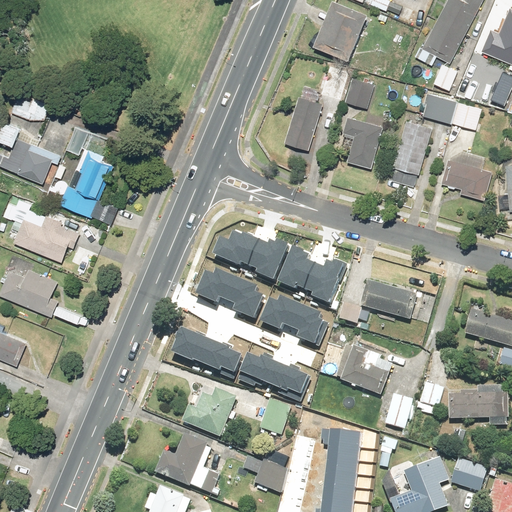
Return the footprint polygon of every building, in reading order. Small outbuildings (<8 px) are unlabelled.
[(451,62),(484,0),(449,0),(420,56),(436,64),(440,56),(451,62)] [(370,14),(336,1),(318,46),(352,59),(370,14)] [(496,68),(502,56),(511,60),(511,7),(504,26),(489,20),(473,58),(496,68)] [(461,68),(445,61),(435,83),(451,91),(461,68)] [(351,74),(330,67),(321,93),(342,100),(351,74)] [(376,81),(354,75),(348,101),(370,107),(376,81)] [(16,90),(9,110),(43,121),(50,102),(16,90)] [(484,107),(428,93),(426,102),(429,103),(426,116),(479,129),(484,107)] [(325,101),(302,94),(288,141),(310,148),(325,101)] [(375,167),(385,125),(350,116),(345,134),(355,137),(349,160),(375,167)] [(417,183),(435,126),(410,118),(393,175),(417,183)] [(36,143),(38,139),(29,135),(30,133),(5,122),(0,132),(0,140),(14,146),(9,157),(0,153),(0,164),(42,184),(52,163),(57,165),(61,154),(36,143)] [(111,137),(74,123),(65,148),(79,153),(60,204),(89,215),(109,161),(103,159),(111,137)] [(463,149),(459,160),(451,158),(444,180),(467,188),(465,193),(486,200),(495,172),(485,169),(488,157),(463,149)] [(27,208),(13,240),(62,261),(75,228),(27,208)] [(244,263),(252,267),(263,241),(245,234),(244,236),(236,233),(232,243),(223,239),(216,255),(243,266),(244,263)] [(263,241),(252,267),(259,269),(258,273),(275,280),(292,241),(280,236),(279,240),(273,237),(270,245),(263,241)] [(299,286),(308,290),(319,266),(309,261),(312,254),(296,248),(281,282),(298,289),(299,286)] [(319,266),(308,290),(316,293),(314,297),(331,304),(348,265),(337,260),(335,264),(329,261),(326,269),(319,266)] [(9,270),(0,291),(0,294),(52,315),(58,300),(50,296),(56,280),(26,268),(23,276),(9,270)] [(207,280),(198,301),(216,308),(219,301),(242,310),(239,317),(252,323),(260,304),(252,300),(256,292),(218,277),(216,284),(207,280)] [(364,306),(380,309),(378,318),(397,322),(399,314),(412,317),(418,291),(370,280),(364,306)] [(359,322),(360,318),(369,320),(372,309),(345,303),(341,318),(359,322)] [(274,308),(266,329),(284,336),(287,329),(309,338),(306,346),(320,351),(328,332),(320,329),(323,321),(286,305),(283,312),(274,308)] [(511,320),(475,310),(468,333),(511,345),(511,320)] [(0,330),(0,356),(15,363),(24,341),(0,330)] [(185,342),(177,359),(229,383),(237,365),(185,342)] [(348,344),(337,378),(386,393),(397,360),(348,344)] [(253,366),(245,387),(264,394),(267,387),(289,394),(287,402),(301,406),(308,387),(299,384),(302,376),(264,363),(262,369),(253,366)] [(445,384),(428,380),(423,401),(440,405),(445,384)] [(452,393),(452,418),(492,418),(492,424),(510,424),(510,392),(505,392),(505,384),(480,384),(481,389),(464,389),(464,393),(452,393)] [(222,437),(239,396),(217,387),(214,395),(205,391),(199,407),(191,404),(184,422),(222,437)] [(415,399),(396,394),(388,423),(407,428),(415,399)] [(294,405),(271,398),(262,427),(284,435),(294,405)] [(469,428),(456,426),(453,442),(466,445),(469,428)] [(326,433),(302,430),(299,457),(323,460),(326,433)] [(215,448),(210,446),(211,443),(186,433),(178,455),(167,450),(159,472),(169,476),(169,477),(215,494),(223,473),(207,466),(215,448)] [(330,439),(322,511),(356,511),(364,443),(330,439)] [(268,459),(266,460),(251,454),(245,467),(260,473),(257,481),(280,491),(289,470),(290,468),(285,466),(289,455),(273,448),(268,459)] [(406,472),(414,490),(393,499),(398,511),(435,511),(452,505),(442,484),(452,480),(442,456),(406,472)] [(491,467),(462,457),(453,482),(482,493),(491,467)] [(303,478),(289,472),(280,492),(294,498),(303,478)] [(511,511),(511,481),(498,478),(488,511),(511,511)] [(147,507),(153,510),(151,511),(188,511),(194,499),(163,486),(159,494),(153,492),(147,507)]
